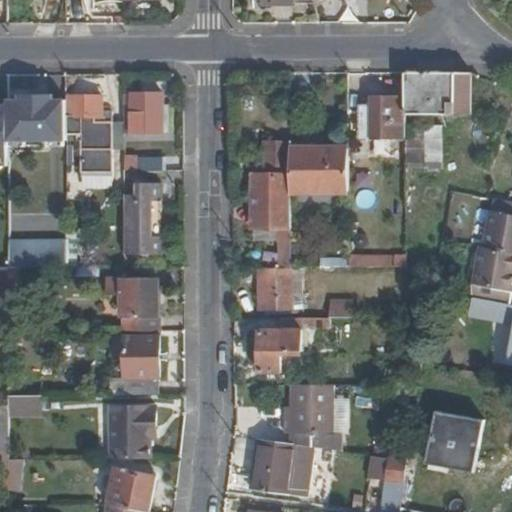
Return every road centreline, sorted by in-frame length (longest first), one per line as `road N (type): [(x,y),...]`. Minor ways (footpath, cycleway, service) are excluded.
road 1 (residential): [(208,511),(216,463),(207,48)]
road 2 (residential): [(207,48),(418,47),(462,28)]
road 3 (residential): [(0,51),(207,48)]
